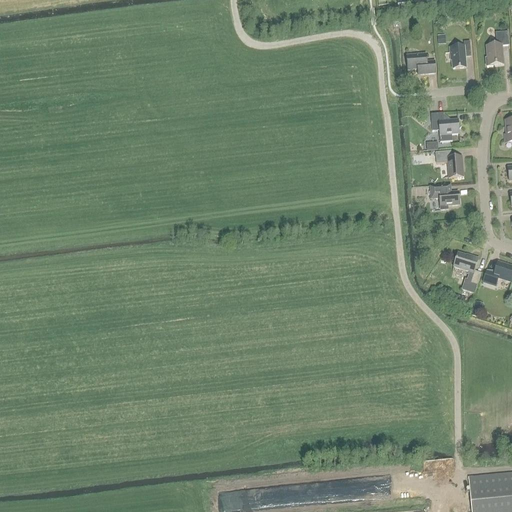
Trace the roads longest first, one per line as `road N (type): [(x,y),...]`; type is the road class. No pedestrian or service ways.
road 1 (track): [(459,471),(455,347),(403,277),(374,45),(351,33),(251,44),(233,0)]
road 2 (residential): [(511,248),(489,237),(483,202),(481,149),(494,102)]
